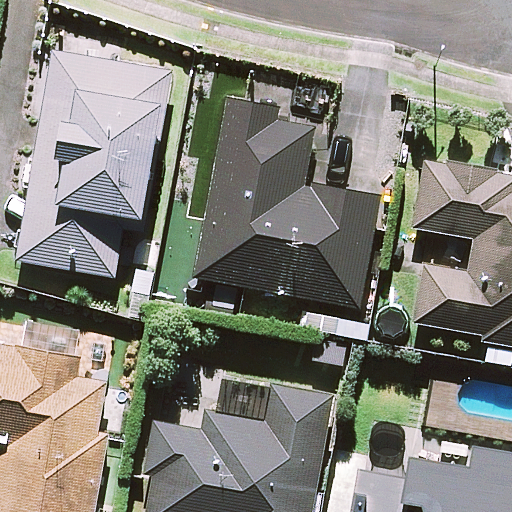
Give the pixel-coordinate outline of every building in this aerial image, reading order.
[(173,76),(51,54),(40,116),(47,118),(20,263),(116,280),(127,221),(145,225),(173,76)] [(279,112),(229,103),(198,282),(362,310),(381,200),(307,187),(317,130),(277,123),(279,112)] [(511,176),(428,162),(417,231),(473,241),(468,275),(425,268),(416,326),(486,338),(485,345),(511,349),(511,176)] [(354,340),(314,333),(309,366),(348,373),(354,340)] [(81,362),(0,348),(0,456),(2,457),(0,465),(0,511),(97,511),(109,439),(100,438),(108,387),(78,382),(81,362)] [(314,511),(333,401),(274,391),(268,424),(206,414),(203,433),(154,425),(145,477),(156,479),(150,511),(314,511)] [(511,511),(511,456),(475,450),(470,471),(411,460),(407,480),(363,472),(355,511),(511,511)]
